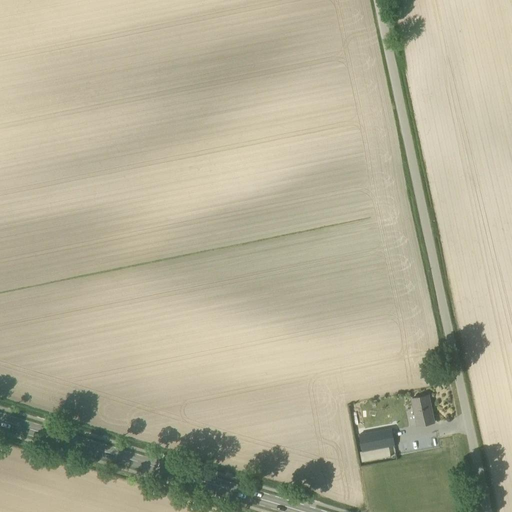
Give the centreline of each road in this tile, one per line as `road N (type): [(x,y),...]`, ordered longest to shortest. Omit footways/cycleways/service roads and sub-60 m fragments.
road 1 (unclassified): [(489,511),(380,0)]
road 2 (primary): [(293,511),(0,420)]
